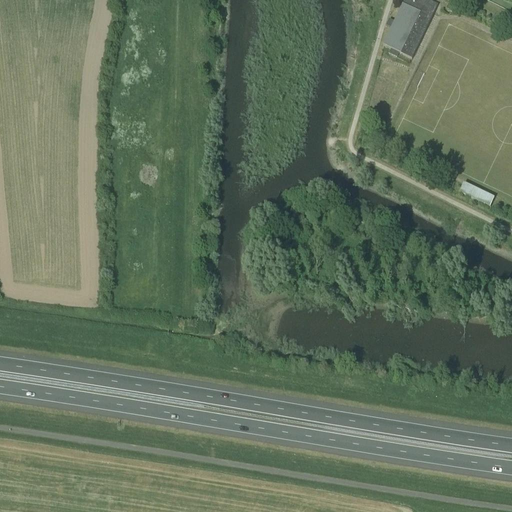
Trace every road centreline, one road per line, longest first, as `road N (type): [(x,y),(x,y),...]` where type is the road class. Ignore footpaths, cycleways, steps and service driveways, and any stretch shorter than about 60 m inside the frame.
road 1 (motorway): [(511,444),(0,364)]
road 2 (unclassified): [(511,507),(0,427)]
road 3 (motorway): [(0,386),(511,466)]
